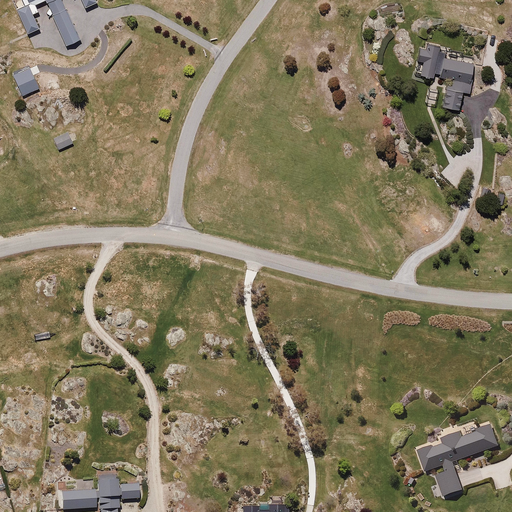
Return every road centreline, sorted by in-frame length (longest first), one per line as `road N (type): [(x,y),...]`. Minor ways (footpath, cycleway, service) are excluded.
road 1 (residential): [(511,302),(361,283),(171,237)]
road 2 (residential): [(171,237),(202,98),(266,0)]
road 3 (residential): [(171,237),(79,234),(0,249)]
